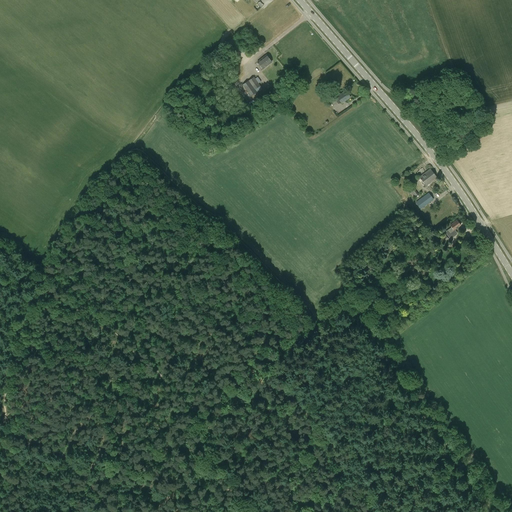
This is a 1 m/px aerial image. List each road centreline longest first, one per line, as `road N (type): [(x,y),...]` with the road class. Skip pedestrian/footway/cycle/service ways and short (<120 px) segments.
road 1 (secondary): [(511,273),(434,156),(300,0)]
road 2 (unknown): [(511,510),(472,456),(405,511)]
